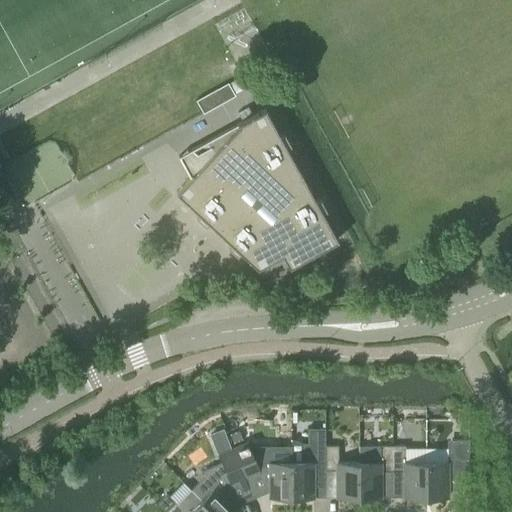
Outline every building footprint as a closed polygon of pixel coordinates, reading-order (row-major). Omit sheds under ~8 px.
[(203,113),(224,101),(217,89),(196,100),(203,113)] [(240,251),(257,267),(303,242),(310,255),(337,240),(322,212),(326,210),(320,199),(316,201),(286,147),(290,145),(284,134),(280,136),(265,108),(190,149),(204,162),(176,192),(199,213),(196,216),(205,225),(208,222),(231,243),(227,246),(237,255),(240,251)] [(313,471),(325,471),(325,445),(325,428),(308,428),(308,443),(302,443),(303,462),(291,462),(291,497),(313,497),(313,471)] [(223,430),(213,434),(220,451),(230,447),(223,430)] [(426,497),(447,497),(447,471),(469,471),(469,439),(447,439),(447,462),(426,462),(426,497)] [(247,441),(233,447),(244,474),(259,468),(270,468),(270,497),(291,497),(291,462),(273,462),(273,456),(261,456),(255,458),(247,441)] [(358,497),(359,462),(338,462),(338,445),(325,445),(325,471),(337,471),(337,497),(358,497)] [(379,462),(359,462),(358,497),(380,497),(380,471),(392,471),(392,445),(379,445),(379,462)] [(426,497),(426,462),(405,462),(405,445),(392,445),(392,471),(404,471),(404,497),(426,497)] [(244,474),(233,447),(217,453),(221,463),(203,470),(205,475),(191,489),(201,499),(213,511),(237,511),(241,509),(221,489),(229,481),(244,474)] [(213,511),(201,499),(191,489),(181,499),(183,504),(180,507),(166,493),(157,503),(166,511),(213,511)]
